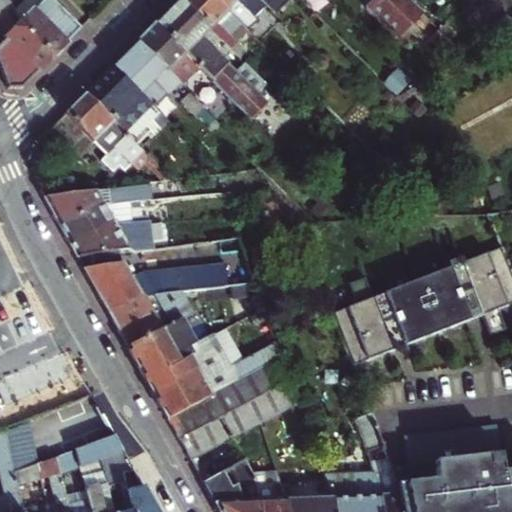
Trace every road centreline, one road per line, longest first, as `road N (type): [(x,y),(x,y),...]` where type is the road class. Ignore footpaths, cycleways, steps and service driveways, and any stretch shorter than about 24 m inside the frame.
road 1 (tertiary): [(0,157),(28,232),(186,511)]
road 2 (residential): [(0,133),(20,128),(144,0)]
